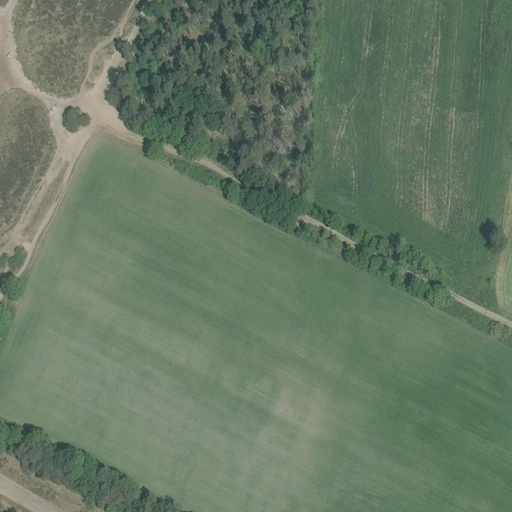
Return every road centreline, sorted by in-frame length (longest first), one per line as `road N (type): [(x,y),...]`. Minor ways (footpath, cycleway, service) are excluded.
road 1 (track): [(95,115),(53,209),(0,297)]
road 2 (track): [(151,0),(95,115)]
